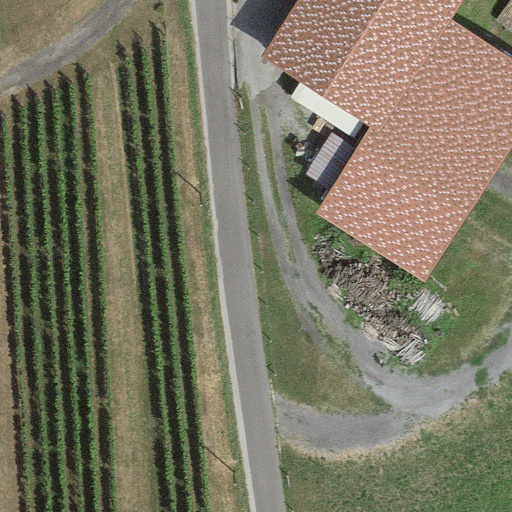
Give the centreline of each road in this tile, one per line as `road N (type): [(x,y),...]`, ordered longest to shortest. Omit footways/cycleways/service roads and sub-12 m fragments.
road 1 (unclassified): [(274,511),(212,0)]
road 2 (track): [(263,424),(369,483),(511,401)]
road 3 (track): [(107,0),(76,60),(0,99)]
